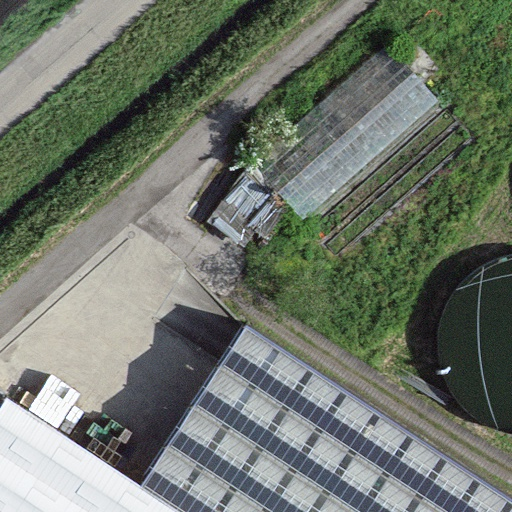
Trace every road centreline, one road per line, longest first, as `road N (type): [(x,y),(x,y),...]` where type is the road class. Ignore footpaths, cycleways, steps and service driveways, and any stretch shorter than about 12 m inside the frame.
road 1 (track): [(367,0),(0,324)]
road 2 (track): [(121,0),(0,106)]
